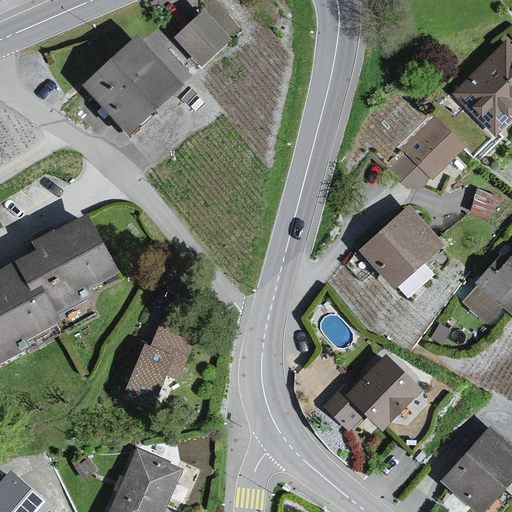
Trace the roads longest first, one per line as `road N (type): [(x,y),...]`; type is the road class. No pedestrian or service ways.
road 1 (tertiary): [(279,429),(263,389),(262,351),(332,72),(337,0)]
road 2 (unknown): [(268,320),(307,291),(431,129)]
road 3 (tertiary): [(369,511),(279,429)]
